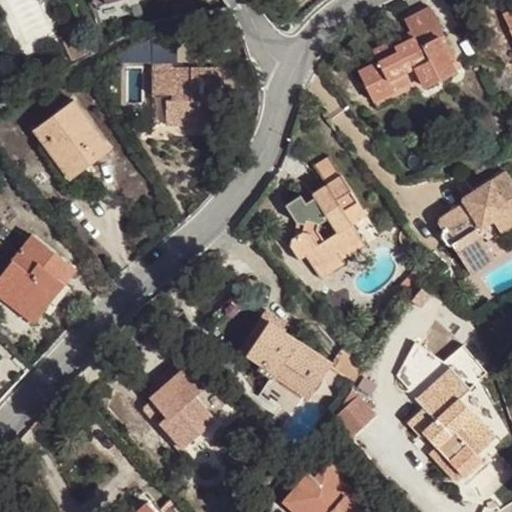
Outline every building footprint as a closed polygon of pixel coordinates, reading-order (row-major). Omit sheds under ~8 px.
[(378,60),(358,70),(373,100),(394,89),(390,79),(415,67),(420,76),(425,86),(456,70),(448,54),(439,36),(443,33),(429,5),(404,18),(410,30),(413,36),(396,45),(393,39),(372,49),(378,60)] [(511,8),(502,13),(510,29),(511,27),(511,8)] [(393,39),(396,45),(413,36),(410,30),(393,39)] [(443,33),(439,36),(448,54),(452,52),(443,33)] [(154,94),(171,94),(171,99),(166,99),(166,124),(199,124),(199,120),(226,119),(226,99),(219,99),(219,90),(219,68),(174,69),(174,63),(153,63),(154,94)] [(390,79),(394,89),(420,76),(415,67),(390,79)] [(78,173),(110,147),(73,99),(34,131),(54,156),(61,151),(78,173)] [(226,127),(226,119),(199,120),(199,124),(199,128),(226,127)] [(78,173),(61,151),(54,156),(71,178),(78,173)] [(327,183),(341,174),(329,155),(315,163),(327,183)] [(464,203),(437,221),(444,231),(443,234),(443,236),(447,243),(450,244),(453,244),(469,270),(492,255),(484,242),(511,223),(511,180),(506,171),(472,193),(480,206),(470,212),(464,203)] [(303,232),(293,238),(290,246),(299,259),(306,256),(317,273),(341,258),(338,252),(361,237),(352,222),(337,199),(352,190),(341,174),(327,183),(312,192),(314,197),(305,202),(300,194),(285,204),(297,222),(304,223),(303,232)] [(337,199),(352,222),(367,213),(352,190),(337,199)] [(464,203),(470,212),(480,206),(472,193),(462,200),(464,203)] [(366,239),(380,231),(371,214),(357,223),(366,239)] [(303,232),(304,223),(297,222),(293,238),(303,232)] [(0,276),(0,279),(15,291),(13,294),(41,316),(75,271),(31,237),(0,276)] [(361,237),(338,252),(341,258),(365,243),(361,237)] [(341,258),(317,273),(320,277),(344,263),(341,258)] [(412,270),(399,285),(412,296),(424,278),(412,270)] [(0,279),(0,300),(33,326),(41,316),(13,294),(15,291),(0,279)] [(329,362),(269,320),(247,353),(276,373),(285,360),(307,375),(312,369),(323,377),(330,367),(354,383),(364,367),(343,342),(329,362)] [(450,366),(414,342),(397,377),(425,406),(409,421),(421,434),(423,432),(427,428),(439,441),(436,445),(449,459),(464,474),(483,457),(478,452),(496,435),(472,410),(469,414),(456,401),(459,397),(470,387),(450,366)] [(154,381),(160,388),(184,365),(178,358),(154,381)] [(285,360),(276,373),(310,397),(323,377),(312,369),(307,375),(285,360)] [(184,365),(160,388),(176,406),(160,421),(184,447),(215,418),(194,395),(204,386),(184,365)] [(176,406),(160,388),(143,403),(160,421),(176,406)] [(353,436),(380,411),(359,389),(333,415),(353,436)] [(456,401),(469,414),(472,410),(459,397),(456,401)] [(423,432),(436,445),(439,441),(427,428),(423,432)] [(449,459),(441,467),(470,498),(497,473),(490,465),(472,483),(464,474),(449,459)] [(315,479),(308,473),(283,502),(295,511),(363,511),(353,503),(345,496),(351,489),(341,481),(348,473),(333,461),(326,469),(325,467),(315,479)] [(359,496),(351,489),(345,496),(353,503),(359,496)] [(193,511),(176,494),(161,510),(162,511),(193,511)] [(156,511),(146,501),(134,511),(156,511)]
